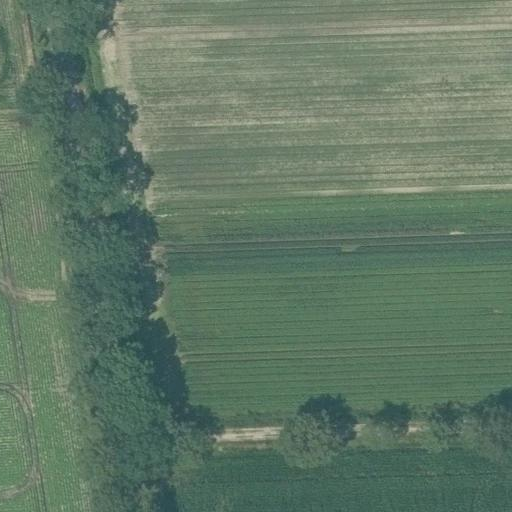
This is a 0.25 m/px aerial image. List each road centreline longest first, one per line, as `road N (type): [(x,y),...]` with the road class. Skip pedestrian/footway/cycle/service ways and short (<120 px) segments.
road 1 (tertiary): [(133,511),(55,0)]
road 2 (track): [(122,441),(511,425)]
